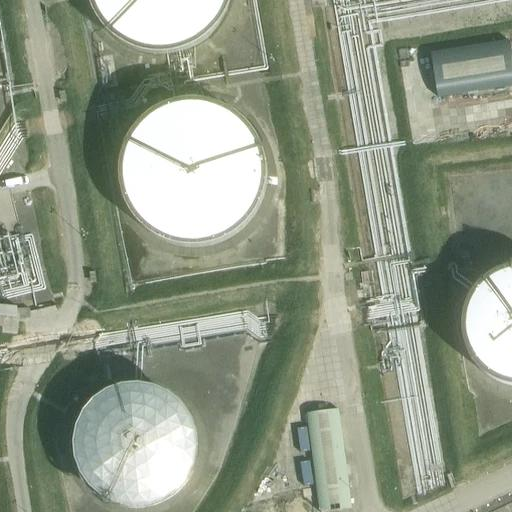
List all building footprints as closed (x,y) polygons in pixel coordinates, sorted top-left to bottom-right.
[(113,42),(127,51),(143,57),(160,59),(177,57),(193,52),(208,43),(220,31),(229,17),(235,1),(235,0),(87,0),(93,15),(101,30),(113,42)] [(511,50),(511,44),(432,56),(438,98),(511,87),(511,50)] [(129,216),(157,239),(203,246),(235,233),(259,207),(268,166),(256,127),(232,104),(199,92),(163,97),(135,115),(117,145),(114,181),(129,216)] [(457,331),(469,359),(489,376),(511,383),(511,256),(506,257),(487,265),(468,283),(458,304),(457,331)] [(69,450),(81,478),(100,496),(125,504),(155,500),(176,488),(192,468),(198,442),(195,419),(186,402),(168,384),(143,375),(118,376),(98,384),(79,402),(70,424),(69,450)] [(340,409),(307,413),(319,511),(329,511),(353,509),(340,409)]
